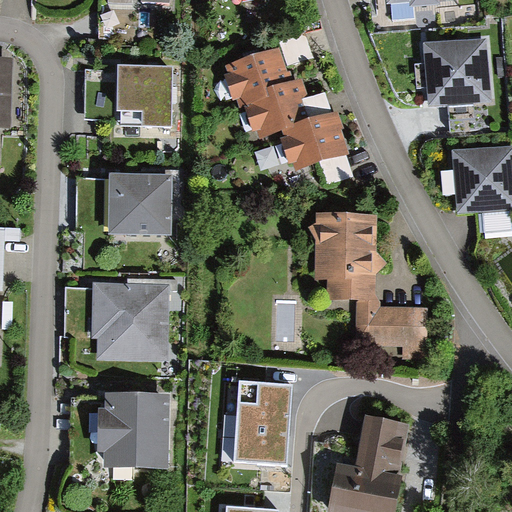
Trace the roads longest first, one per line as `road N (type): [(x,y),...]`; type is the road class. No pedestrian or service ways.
road 1 (residential): [(28,511),(39,457),(53,81),(38,45),(0,26)]
road 2 (residential): [(332,0),(419,207),(511,354)]
